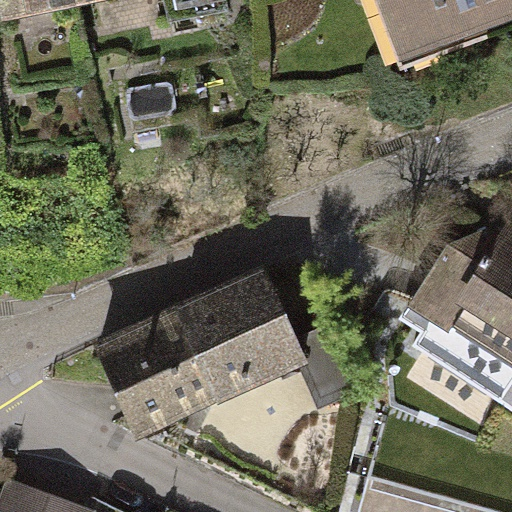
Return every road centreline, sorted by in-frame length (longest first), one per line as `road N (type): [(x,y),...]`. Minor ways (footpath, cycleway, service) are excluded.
road 1 (residential): [(0,353),(295,224),(511,143)]
road 2 (residential): [(0,353),(59,412),(243,511)]
